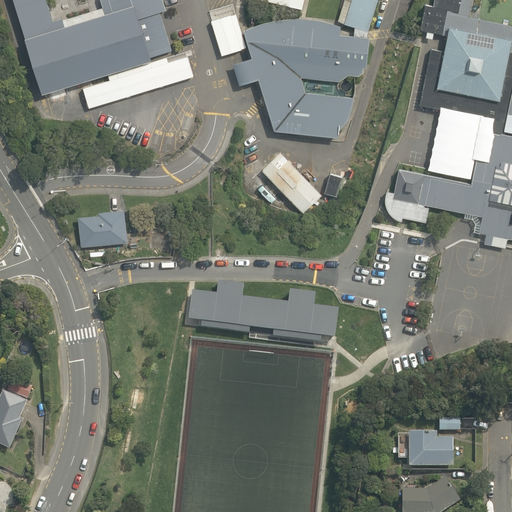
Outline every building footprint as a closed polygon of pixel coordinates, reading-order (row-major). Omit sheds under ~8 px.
[(14,0),(27,38),(44,33),(41,25),(49,23),(50,22),(42,0),(14,0)] [(133,5),(150,57),(172,50),(171,49),(166,29),(160,12),(165,10),(165,8),(162,0),(100,0),(103,8),(105,14),(133,5)] [(262,0),(301,9),(303,0),(262,0)] [(351,0),(344,24),(354,27),(368,31),(377,0),(351,0)] [(426,31),(443,34),(448,9),(459,12),(461,0),(434,0),(434,5),(425,3),(420,30),(426,31)] [(468,17),(472,0),(461,0),(459,12),(448,9),(443,34),(448,35),(450,26),(511,38),(511,41),(510,51),(511,51),(511,25),(479,19),(468,17)] [(133,5),(105,14),(44,33),(27,38),(24,39),(41,94),(82,81),(150,60),(150,57),(133,5)] [(41,25),(44,33),(105,14),(103,8),(67,19),(49,25),(49,23),(41,25)] [(275,130),(338,136),(339,130),(342,127),(346,123),(348,120),(350,114),(352,108),(353,102),(354,98),(306,92),(302,78),(340,81),(349,75),(359,76),(364,72),(364,67),(367,68),(370,38),(366,37),(354,36),(341,34),(341,26),(338,25),(336,25),(330,23),(319,20),(313,19),(307,18),(302,18),(300,18),(296,18),(290,18),(284,19),(278,20),(273,20),(267,22),(263,23),(257,25),(251,27),(248,29),(244,30),(252,57),(249,58),(233,63),(240,85),(259,79),(262,90),(275,130)] [(483,116),(481,130),(501,134),(501,133),(510,135),(511,131),(504,130),(511,92),(511,51),(510,51),(511,41),(511,38),(450,26),(448,35),(444,51),(431,48),(420,104),(441,108),(483,116)] [(354,36),(366,37),(368,31),(354,27),(354,36)] [(179,73),(173,56),(57,92),(63,109),(179,73)] [(482,216),(479,231),(494,234),(511,237),(511,134),(510,135),(501,133),(501,134),(481,130),(476,157),(472,177),(471,183),(399,168),(394,192),(393,198),(428,205),(465,212),(482,216)] [(303,213),(322,195),(282,152),(262,170),(303,213)] [(337,196),(343,176),(331,172),(330,175),(327,174),(326,180),(328,180),(324,192),(337,196)] [(428,206),(428,205),(393,198),(394,192),(386,190),(386,193),(385,195),(385,198),(385,201),(386,204),(386,207),(388,210),(390,213),(392,216),(395,218),(399,220),(402,221),(403,217),(407,218),(427,222),(430,207),(428,206)] [(78,216),(81,247),(128,242),(125,208),(98,211),(99,214),(78,216)] [(199,289),(192,288),(188,317),(202,319),(201,324),(249,330),(249,324),(274,327),(273,334),(321,340),(321,334),(335,336),(339,306),(314,303),(316,291),(290,287),(288,301),(242,294),(244,282),(218,278),(216,291),(211,290),(210,292),(199,291),(199,289)] [(8,389),(28,398),(33,386),(13,378),(8,389)] [(21,418),(28,401),(4,390),(0,398),(0,442),(11,448),(23,419),(21,418)] [(460,417),(440,417),(440,430),(460,430),(460,417)] [(426,430),(409,430),(409,465),(454,465),(454,436),(439,436),(439,435),(437,435),(437,431),(430,430),(429,434),(426,434),(426,430)] [(404,488),(403,488),(402,511),(441,511),(461,499),(446,475),(427,488),(417,488),(416,486),(415,485),(412,485),(410,484),(408,485),(406,485),(405,487),(404,488)]
